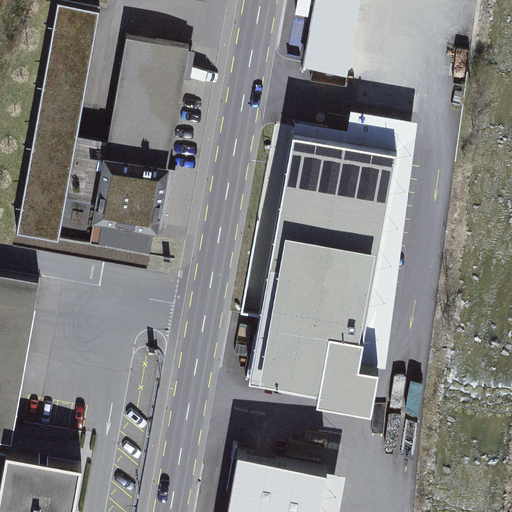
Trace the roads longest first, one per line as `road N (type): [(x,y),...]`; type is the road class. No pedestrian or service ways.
road 1 (secondary): [(261,0),(170,511)]
road 2 (unknown): [(377,286),(355,412),(367,511)]
